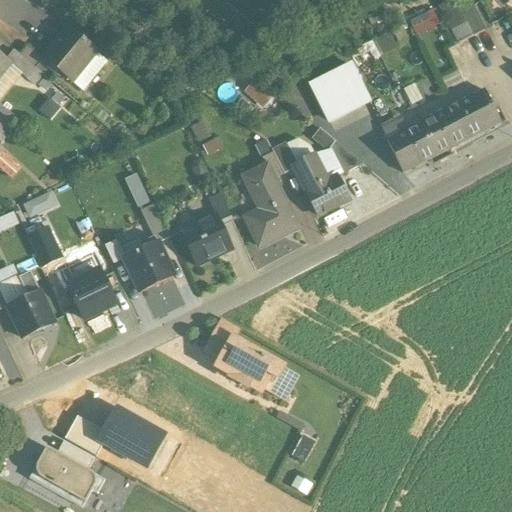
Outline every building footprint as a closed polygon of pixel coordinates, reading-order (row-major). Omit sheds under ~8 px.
[(484,32),(468,0),(454,0),(441,7),(459,44),(484,32)] [(435,23),(428,27),(433,38),(441,34),(435,23)] [(402,28),(392,32),(397,42),(407,38),(402,28)] [(67,30),(42,60),(71,84),(95,56),(96,54),(83,43),(67,30)] [(114,47),(94,30),(83,43),(96,54),(95,56),(102,62),(114,47)] [(342,43),(349,54),(362,46),(355,35),(342,43)] [(394,47),(389,35),(368,45),(374,57),(394,47)] [(119,51),(114,47),(102,62),(107,66),(119,51)] [(34,68),(14,51),(5,63),(8,65),(25,79),(34,68)] [(102,62),(95,56),(71,84),(83,94),(107,66),(102,62)] [(312,85),(331,122),(367,103),(349,67),(312,85)] [(484,91),(451,108),(468,141),(501,124),(484,91)] [(0,105),(0,122),(4,126),(12,115),(0,105)] [(451,108),(420,124),(436,157),(468,141),(451,108)] [(271,125),(277,140),(299,132),(293,117),(271,125)] [(420,124),(387,141),(404,173),(436,157),(420,124)] [(335,142),(318,128),(311,137),(327,151),(328,150),(335,142)] [(362,165),(335,142),(328,150),(341,175),(362,165)] [(272,154),(276,162),(282,175),(293,169),(292,166),(293,166),(283,148),(272,154)] [(293,166),(292,166),(293,169),(298,178),(305,193),(326,182),(313,155),(293,165),(293,166)] [(276,162),(260,170),(267,184),(273,181),(277,189),(287,184),(282,175),(276,162)] [(29,186),(9,169),(1,179),(20,196),(29,186)] [(298,178),(293,169),(282,175),(287,184),(298,178)] [(273,181),(267,184),(260,170),(243,178),(260,211),(244,219),(259,247),(297,228),(277,189),(273,181)] [(326,182),(305,193),(318,217),(348,202),(335,178),(326,182)] [(21,202),(26,217),(55,208),(51,193),(21,202)] [(232,221),(220,197),(208,203),(215,217),(216,217),(220,226),(232,221)] [(12,214),(0,217),(0,229),(16,224),(12,214)] [(215,217),(192,228),(194,233),(183,239),(196,267),(232,250),(220,226),(216,217),(215,217)] [(145,224),(152,239),(154,238),(157,244),(168,238),(158,218),(145,224)] [(28,241),(43,273),(55,267),(40,235),(28,241)] [(113,239),(112,235),(98,242),(110,267),(124,259),(113,239)] [(152,239),(139,245),(142,251),(124,259),(140,294),(173,278),(157,244),(154,238),(152,239)] [(99,271),(67,287),(83,321),(116,305),(99,271)] [(28,298),(8,308),(23,340),(54,325),(30,275),(20,280),(28,298)] [(20,280),(0,288),(0,290),(8,308),(28,298),(20,280)] [(0,290),(0,311),(8,308),(0,290)] [(222,321),(204,353),(220,362),(232,340),(233,341),(239,330),(222,321)] [(233,341),(232,340),(220,362),(216,369),(230,377),(229,379),(247,389),(248,387),(261,394),(267,383),(273,386),(283,369),(233,341)] [(105,434),(100,443),(103,445),(111,450),(110,452),(126,461),(128,459),(146,469),(164,438),(117,412),(105,434)] [(64,441),(96,458),(103,445),(100,443),(105,434),(77,418),(64,441)] [(64,441),(57,454),(88,471),(96,458),(64,441)] [(57,454),(47,449),(29,480),(82,509),(91,493),(97,496),(105,481),(88,471),(57,454)]
